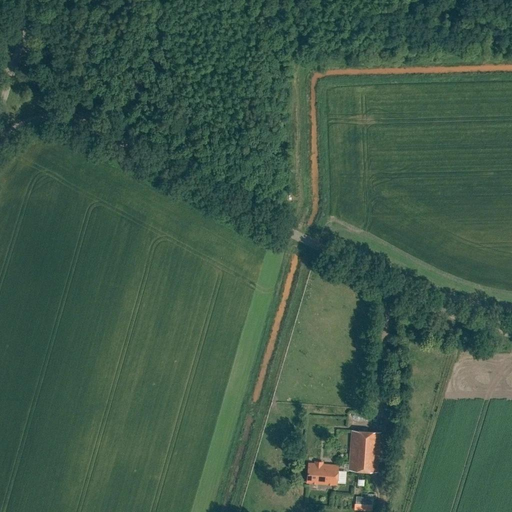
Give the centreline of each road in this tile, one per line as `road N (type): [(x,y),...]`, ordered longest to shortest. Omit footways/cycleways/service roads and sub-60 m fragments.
road 1 (unclassified): [(71,117),(431,306),(511,326)]
road 2 (track): [(289,0),(304,219),(296,237)]
